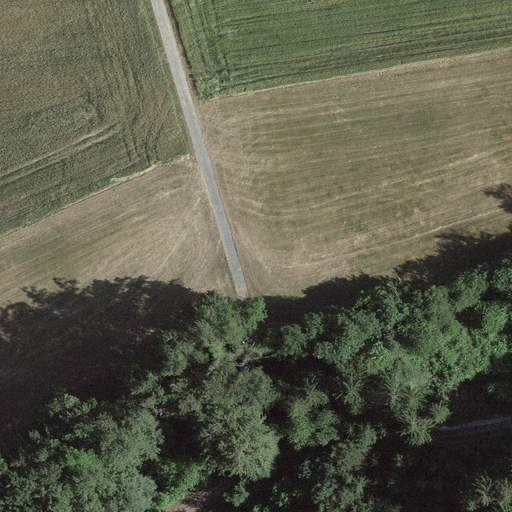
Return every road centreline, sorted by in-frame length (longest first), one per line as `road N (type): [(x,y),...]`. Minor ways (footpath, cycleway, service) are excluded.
road 1 (track): [(185,511),(215,489),(330,441),(511,410)]
road 2 (track): [(160,0),(250,308)]
